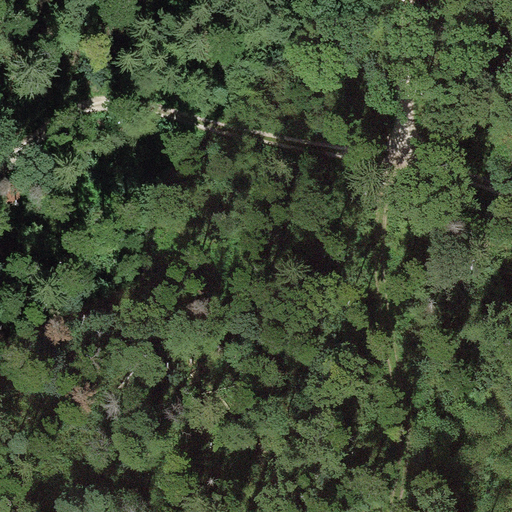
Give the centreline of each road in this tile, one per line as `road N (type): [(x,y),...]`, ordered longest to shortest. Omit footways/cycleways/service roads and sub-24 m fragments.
road 1 (track): [(78,96),(406,162),(511,198)]
road 2 (track): [(166,0),(0,168)]
road 3 (track): [(406,162),(412,0)]
